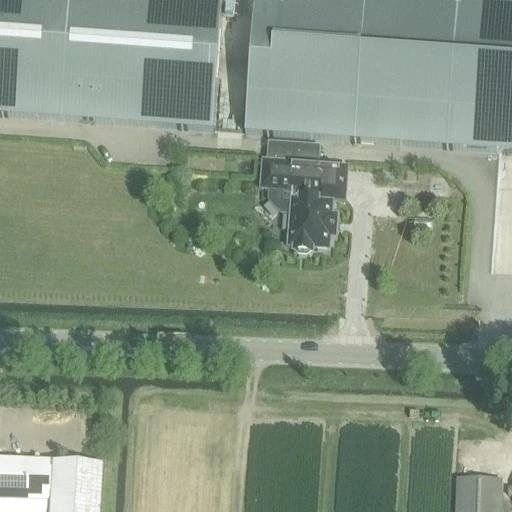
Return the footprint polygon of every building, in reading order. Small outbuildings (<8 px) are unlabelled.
[(0,0),(0,118),(213,134),(217,82),(223,0),(0,0)] [(255,0),(252,41),(245,137),(511,156),(511,7),(408,0),(255,0)] [(263,163),(261,191),(269,192),(268,203),(280,217),(291,218),(288,250),(294,250),(293,253),(296,254),(299,257),(307,258),(310,255),(313,255),(313,251),(330,252),(331,240),(336,240),(338,218),(332,217),(334,203),(346,204),(348,169),(319,167),(320,149),(268,145),(267,163),(263,163)] [(0,460),(0,511),(47,511),(51,463),(0,460)] [(49,511),(101,511),(105,466),(52,463),(49,511)] [(456,511),(500,511),(502,482),(457,481),(456,511)]
